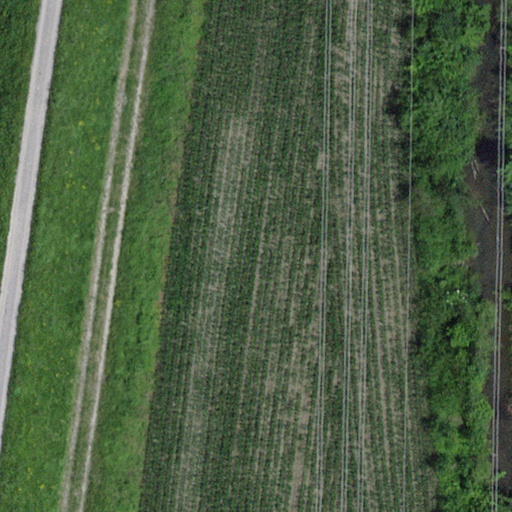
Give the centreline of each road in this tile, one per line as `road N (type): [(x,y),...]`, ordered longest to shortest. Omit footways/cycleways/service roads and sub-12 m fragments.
road 1 (track): [(88,511),(163,0)]
road 2 (track): [(61,0),(0,468)]
